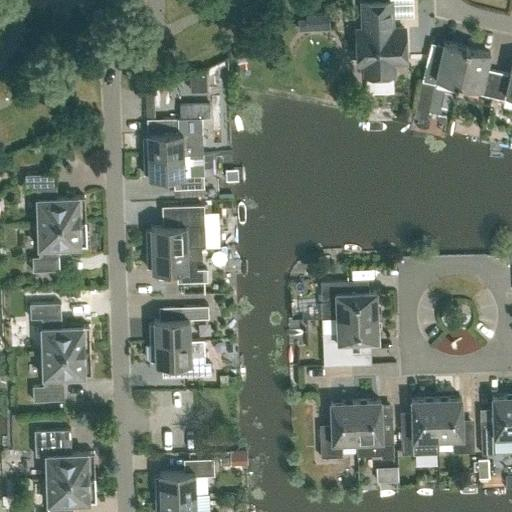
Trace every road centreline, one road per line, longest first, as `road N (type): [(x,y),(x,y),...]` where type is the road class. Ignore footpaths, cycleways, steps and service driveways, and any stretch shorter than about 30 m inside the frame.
road 1 (residential): [(126,511),(110,80),(112,52),(152,32),(151,0)]
road 2 (residential): [(509,364),(420,367),(406,356),(404,286),(424,265),(481,262),(505,281)]
